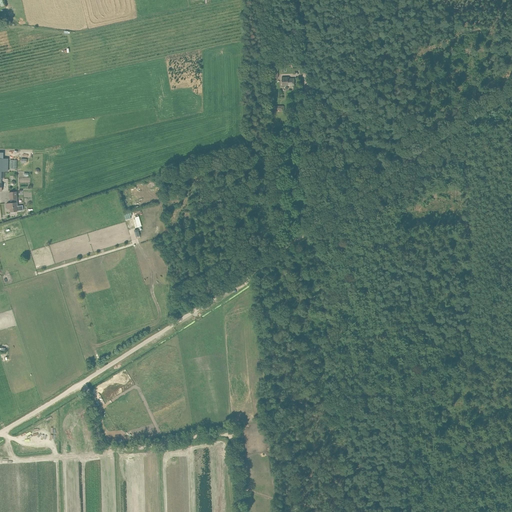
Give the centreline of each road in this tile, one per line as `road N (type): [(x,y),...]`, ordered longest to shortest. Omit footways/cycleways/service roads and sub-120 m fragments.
road 1 (unclassified): [(0,432),(250,273)]
road 2 (track): [(81,382),(98,439),(109,447),(231,433),(241,511)]
road 3 (track): [(309,228),(511,90)]
road 4 (track): [(309,228),(301,60)]
